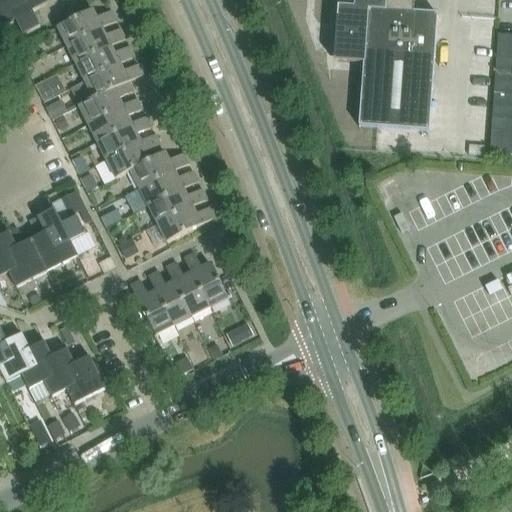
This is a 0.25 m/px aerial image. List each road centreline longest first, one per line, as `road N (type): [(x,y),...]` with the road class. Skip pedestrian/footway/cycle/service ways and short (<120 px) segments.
road 1 (tertiary): [(185,0),(318,343)]
road 2 (tertiary): [(339,333),(207,0)]
road 3 (residential): [(0,504),(318,343)]
road 4 (tertiary): [(382,481),(379,441),(339,333)]
road 5 (tertiary): [(318,343),(359,449),(382,481)]
road 6 (track): [(391,508),(511,450)]
